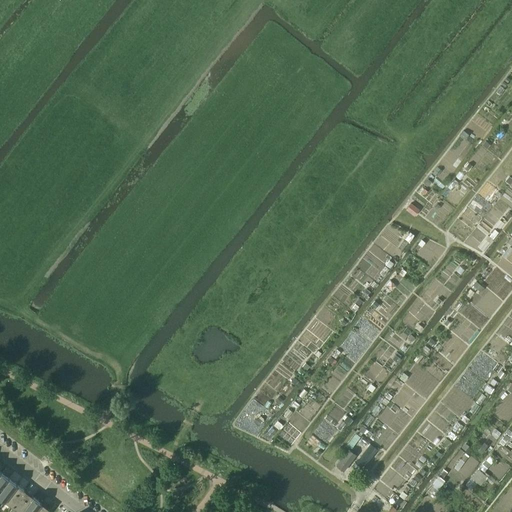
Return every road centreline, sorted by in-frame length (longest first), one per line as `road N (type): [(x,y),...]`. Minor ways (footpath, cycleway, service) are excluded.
road 1 (track): [(171,456),(195,412),(511,22)]
road 2 (track): [(0,302),(9,307),(255,0)]
road 3 (track): [(9,307),(123,368),(119,377)]
